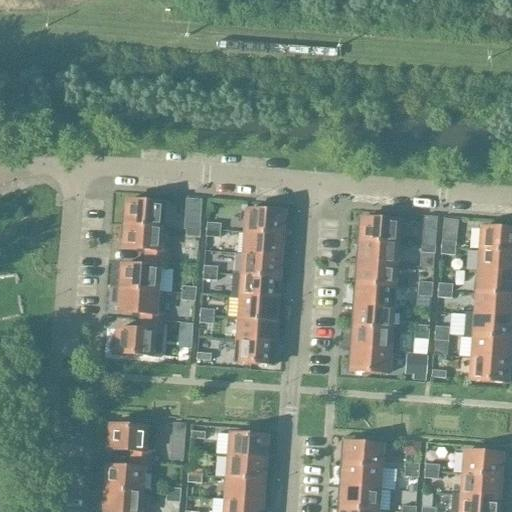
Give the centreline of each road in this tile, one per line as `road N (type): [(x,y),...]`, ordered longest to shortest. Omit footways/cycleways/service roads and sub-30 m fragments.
road 1 (residential): [(44,511),(61,172)]
road 2 (residential): [(286,511),(313,184)]
road 3 (residential): [(61,172),(313,184)]
road 4 (residential): [(313,184),(511,202)]
